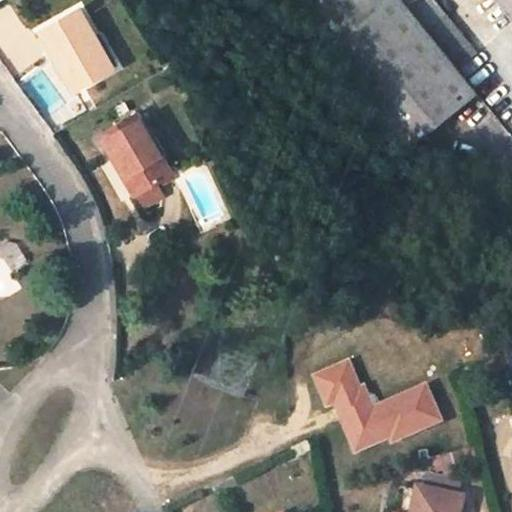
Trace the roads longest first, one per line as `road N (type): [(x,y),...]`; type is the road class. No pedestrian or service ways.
road 1 (residential): [(84,336),(87,260),(79,228),(0,100)]
road 2 (residential): [(84,336),(18,400),(0,438)]
